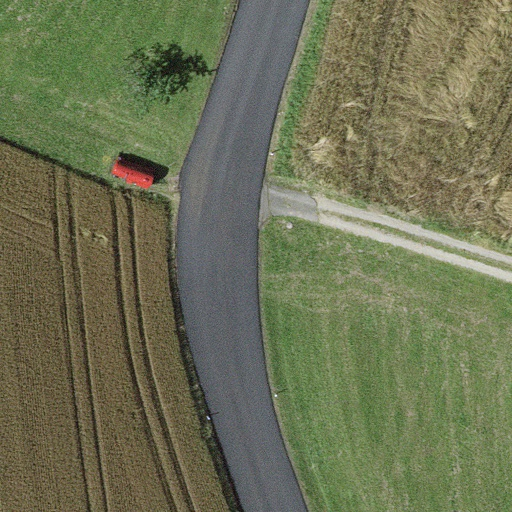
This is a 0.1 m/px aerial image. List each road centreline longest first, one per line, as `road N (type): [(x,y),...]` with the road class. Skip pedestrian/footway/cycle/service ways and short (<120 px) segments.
road 1 (secondary): [(265,511),(243,454),(212,275),(219,201),(265,0)]
road 2 (track): [(511,273),(307,212),(219,201)]
